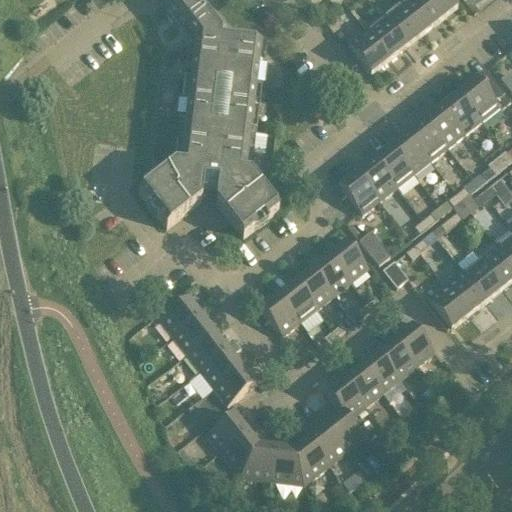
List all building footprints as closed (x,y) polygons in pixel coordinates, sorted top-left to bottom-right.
[(162,178),(138,197),(166,232),(201,205),(205,175),(219,177),(215,207),(229,224),(243,242),(278,214),(261,192),(250,179),(253,156),(255,137),(261,92),(262,79),(266,49),(220,44),(221,39),(190,0),(189,0),(165,19),(188,48),(173,169),(162,178)] [(312,0),(307,4),(312,10),(322,2),(319,0),(312,0)] [(342,5),(338,0),(333,0),(328,4),(334,12),(342,5)] [(422,37),(439,24),(420,0),(408,0),(399,8),(422,37)] [(448,0),(420,0),(439,24),(457,10),(448,0)] [(399,8),(381,21),(405,51),(422,37),(399,8)] [(388,64),(405,51),(381,21),(364,34),(388,64)] [(388,64),(364,34),(347,48),(370,78),(388,64)] [(500,83),(506,91),(511,86),(511,83),(507,77),(500,83)] [(457,96),(481,126),(499,112),(500,114),(510,106),(492,83),(482,91),(475,82),(457,96)] [(457,96),(440,109),(464,139),(481,126),(457,96)] [(440,109),(423,123),(447,153),(464,139),(440,109)] [(447,153),(423,123),(406,136),(430,166),(447,153)] [(406,136),(390,149),(413,179),(430,166),(406,136)] [(413,179),(390,149),(373,163),(396,193),(413,179)] [(487,169),(489,172),(489,171),(495,178),(511,165),(511,164),(504,155),(487,169)] [(373,163),(356,176),(379,206),(396,193),(373,163)] [(489,172),(481,178),(487,185),(495,178),(489,171),(489,172)] [(361,220),(379,206),(356,176),(338,190),(361,220)] [(481,197),(487,204),(495,197),(490,190),(481,197)] [(463,192),(455,198),(461,205),(469,199),(463,192)] [(479,210),(487,204),(481,197),(473,203),(479,210)] [(455,198),(447,205),(452,212),(453,212),(461,205),(455,198)] [(456,217),(448,223),(453,230),(461,224),(456,217)] [(430,218),(421,225),(427,232),(435,225),(430,218)] [(448,223),(439,230),(445,237),(453,230),(448,223)] [(421,225),(413,231),(419,238),(427,232),(421,225)] [(370,236),(358,245),(378,270),(390,261),(370,236)] [(511,270),(511,236),(496,249),(511,270)] [(422,243),(414,250),(419,257),(427,251),(422,243)] [(345,245),(328,259),(350,288),(368,274),(345,245)] [(511,270),(496,249),(479,263),(502,293),(511,284),(511,270)] [(411,263),(419,257),(414,250),(405,256),(411,263)] [(328,259),(311,273),(333,301),(332,301),(341,313),(358,299),(350,288),(328,259)] [(485,306),(502,293),(479,263),(462,276),(485,306)] [(393,266),(382,275),(396,293),(407,284),(393,266)] [(316,314),(333,301),(311,273),(294,286),(316,314)] [(468,319),(485,306),(462,276),(445,289),(468,319)] [(299,328),(316,314),(294,286),(277,299),(299,328)] [(468,319),(445,289),(427,304),(450,333),(468,319)] [(281,341),(299,328),(277,299),(259,313),(281,341)] [(366,309),(371,314),(379,308),(375,302),(366,309)] [(159,325),(173,343),(201,320),(187,303),(159,325)] [(362,321),(371,314),(366,309),(358,315),(362,321)] [(173,343),(186,360),(214,337),(201,320),(173,343)] [(405,334),(394,343),(416,372),(434,358),(405,321),(399,326),(405,334)] [(332,335),(337,341),(345,334),(341,329),(332,335)] [(328,348),(337,341),(332,335),(324,342),(328,348)] [(186,360),(199,377),(236,348),(232,342),(223,349),(214,337),(186,360)] [(370,348),(399,385),(416,372),(394,343),(382,352),(376,344),(370,348)] [(199,377),(213,394),(241,371),(232,360),(240,353),(236,348),(199,377)] [(371,361),(360,370),(382,398),(399,385),(370,348),(365,353),(371,361)] [(336,375),(365,412),(382,398),(360,370),(348,379),(342,371),(336,375)] [(241,371),(213,394),(227,411),(263,383),(258,376),(250,383),(241,371)] [(348,425),(349,424),(365,412),(336,375),(331,379),(337,388),(325,397),(340,416),(340,415),(348,425)] [(323,429),(346,457),(363,443),(349,424),(348,425),(340,415),(340,416),(323,429)] [(205,440),(219,458),(247,435),(233,418),(205,440)] [(323,429),(306,442),(329,471),(346,457),(323,429)] [(219,458),(239,483),(258,449),(247,435),(219,458)] [(292,453),(303,491),(329,471),(306,442),(292,453)] [(239,483),(271,487),(275,451),(258,449),(239,483)] [(271,487),(303,491),(292,453),(275,451),(271,487)]
